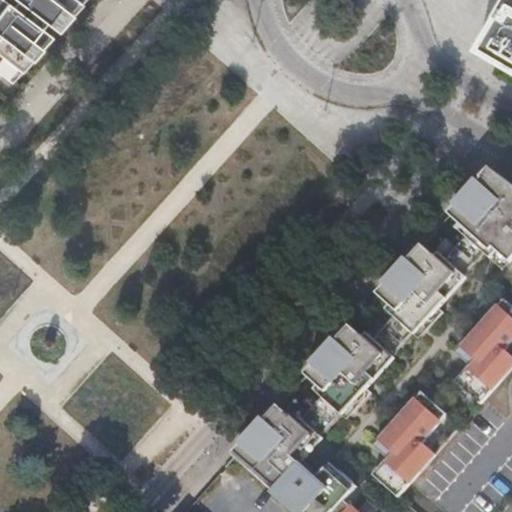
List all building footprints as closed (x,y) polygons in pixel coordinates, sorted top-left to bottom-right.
[(80,2),(76,0),(14,0),(10,5),(2,0),(0,0),(0,71),(8,61),(19,70),(30,58),(20,50),(27,41),(29,40),(39,48),(50,36),(40,28),(44,22),(55,30),(60,25),(50,17),(59,6),(69,14),(80,2)] [(511,0),(508,0),(496,21),(499,23),(481,54),(511,71),(511,0)] [(69,14),(59,6),(50,17),(60,25),(69,14)] [(30,58),(39,48),(29,40),(27,41),(20,50),(30,58)] [(19,70),(8,61),(0,71),(0,73),(10,81),(19,70)] [(299,511),(358,511),(345,499),(358,485),(331,461),(321,473),(302,456),(344,409),(352,416),(372,393),(365,387),(417,329),(424,336),(445,313),(437,307),(489,250),(497,257),(511,241),(511,190),(490,171),(451,215),(463,226),(459,230),(467,237),(447,259),(439,252),(435,256),(424,246),(379,295),(391,306),(388,310),(395,316),(375,339),(367,332),(363,336),(352,326),(307,375),(319,386),(316,390),(323,397),(303,419),(295,412),(292,416),(280,405),(237,452),(253,467),(251,469),(299,511)] [(511,369),(511,356),(506,351),(511,344),(511,305),(507,301),(460,354),(476,368),(460,386),(481,404),(511,369)] [(411,484),(437,455),(424,444),(449,416),(425,394),(378,447),(394,461),(378,479),(399,498),(411,484)]
